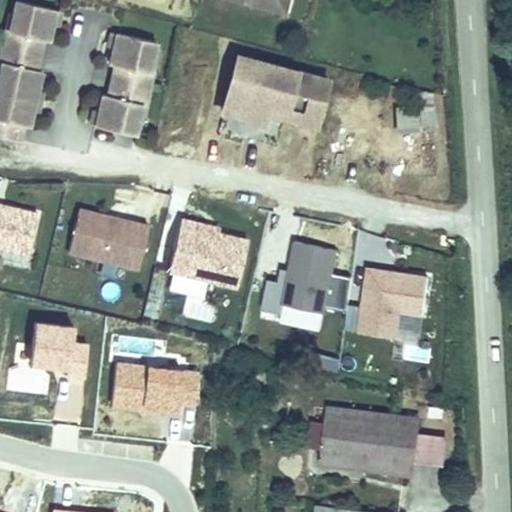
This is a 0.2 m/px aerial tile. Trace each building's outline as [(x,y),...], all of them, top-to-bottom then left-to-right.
[(34,122),(46,67),(41,65),(47,35),(53,36),(59,5),(53,4),(34,0),(19,0),(14,27),(10,26),(4,59),(6,59),(0,91),(0,131),(25,136),(28,121),(34,122)] [(279,0),(233,0),(277,11),(279,0)] [(146,98),(151,67),(148,66),(153,35),(114,29),(109,60),(114,61),(109,92),(104,91),(98,122),(138,129),(143,98),(146,98)] [(313,118),(326,72),(257,52),(241,107),(261,113),(267,94),(284,99),(281,109),(313,118)] [(432,101),(402,103),(403,125),(401,125),(404,169),(413,168),(414,177),(438,175),(432,101)] [(0,240),(27,247),(35,207),(0,198),(0,240)] [(146,219),(76,204),(67,249),(137,264),(146,219)] [(196,216),(179,213),(168,266),(236,280),(246,233),(215,226),(195,222),(196,216)] [(216,221),(196,216),(195,222),(215,226),(216,221)] [(339,240),(297,232),(292,263),(284,262),(282,273),(271,271),(266,301),(285,304),(287,295),(328,303),(339,240)] [(421,338),(425,268),(360,264),(356,334),(421,338)] [(320,422),(314,475),(414,488),(421,434),(320,422)]
